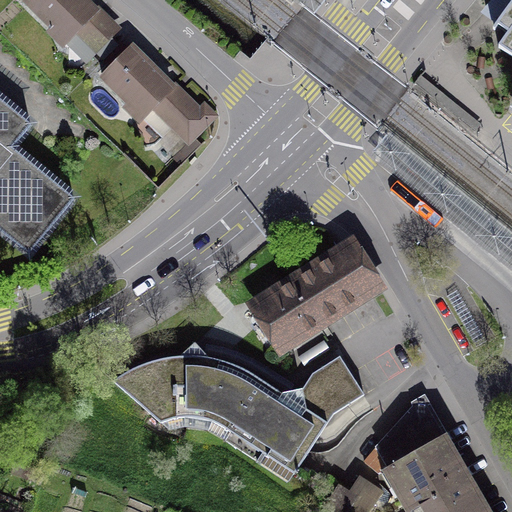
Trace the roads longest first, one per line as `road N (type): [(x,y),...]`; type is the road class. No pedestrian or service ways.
road 1 (residential): [(511,461),(379,223),(292,137)]
road 2 (secondary): [(292,137),(124,281),(70,313),(0,336)]
road 3 (residential): [(292,137),(137,0)]
road 4 (secondary): [(411,0),(292,137)]
